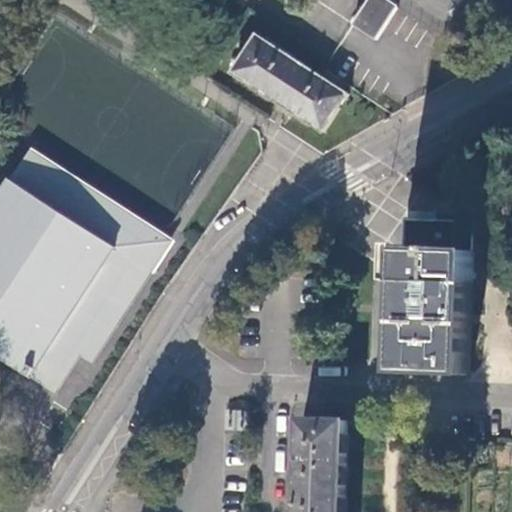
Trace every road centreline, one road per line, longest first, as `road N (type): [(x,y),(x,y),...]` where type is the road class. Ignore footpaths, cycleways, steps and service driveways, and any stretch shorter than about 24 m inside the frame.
road 1 (tertiary): [(511,82),(269,221),(230,256),(169,345)]
road 2 (unclassified): [(511,394),(285,388)]
road 3 (tertiary): [(169,345),(65,511)]
road 4 (unclassified): [(285,388),(230,383),(169,345)]
road 5 (unclassified): [(279,511),(285,388)]
